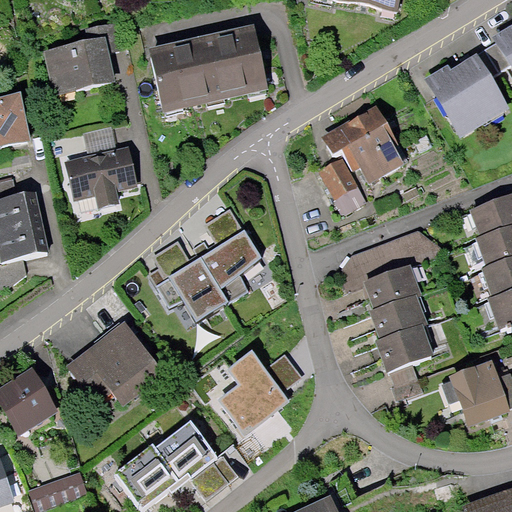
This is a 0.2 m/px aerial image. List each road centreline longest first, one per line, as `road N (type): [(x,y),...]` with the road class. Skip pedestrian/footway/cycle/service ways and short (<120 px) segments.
road 1 (residential): [(511,457),(442,467),(413,458),(368,437),(340,403),(316,355),(262,134)]
road 2 (residential): [(262,134),(85,296),(0,353)]
road 3 (residential): [(475,0),(262,134)]
road 4 (track): [(340,403),(210,511)]
